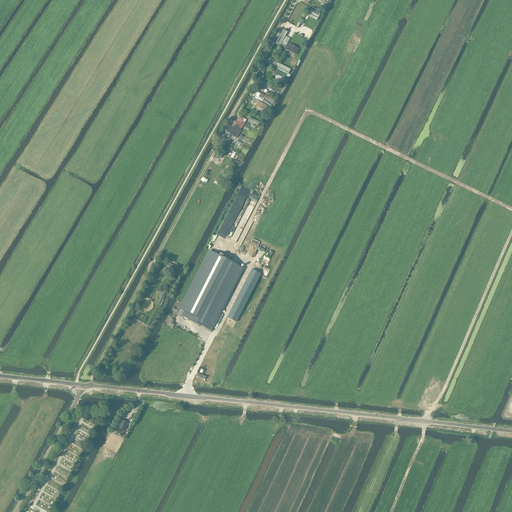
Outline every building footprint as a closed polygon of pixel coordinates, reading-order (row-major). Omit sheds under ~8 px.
[(301,50),(278,38),(275,44),(286,49),(286,51),(297,57),(301,50)] [(268,106),(259,101),(257,106),(266,110),(268,106)] [(229,131),(239,137),(246,124),(239,120),(236,125),(233,124),(229,131)] [(208,251),(178,309),(183,312),(181,316),(202,327),(207,329),(212,332),(244,269),(239,267),(234,264),(208,251)] [(122,420),(119,428),(125,430),(128,423),(122,420)]
